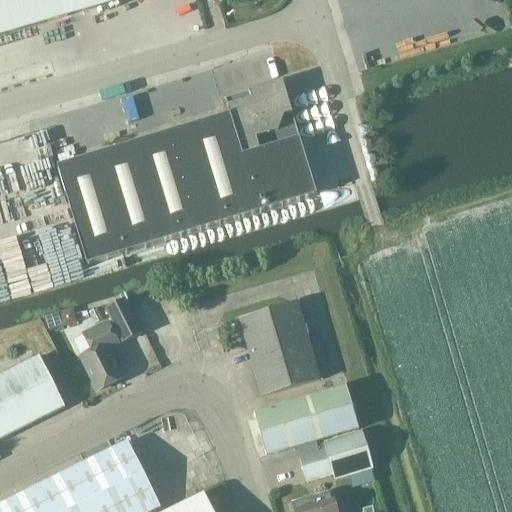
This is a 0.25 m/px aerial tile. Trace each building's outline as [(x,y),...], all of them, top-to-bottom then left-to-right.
[(0,0),(0,39),(136,0),(0,0)] [(316,196),(281,82),(224,100),(229,115),(56,167),(86,266),(316,196)] [(107,312),(123,345),(142,335),(125,303),(107,312)] [(319,383),(298,306),(240,323),(262,398),(319,383)] [(76,324),(72,309),(42,318),(46,333),(76,324)] [(97,392),(121,380),(121,379),(107,352),(120,345),(109,324),(89,335),(98,351),(81,360),(97,392)] [(38,357),(0,376),(0,439),(64,408),(38,357)] [(345,387),(253,414),(265,457),(358,430),(345,387)] [(299,458),(306,483),(332,475),(334,481),(373,470),(362,433),(323,445),(325,450),(299,458)] [(0,511),(153,511),(160,509),(127,442),(0,506),(0,511)] [(211,511),(203,495),(168,511),(211,511)] [(334,511),(331,496),(292,507),(294,511),(334,511)]
